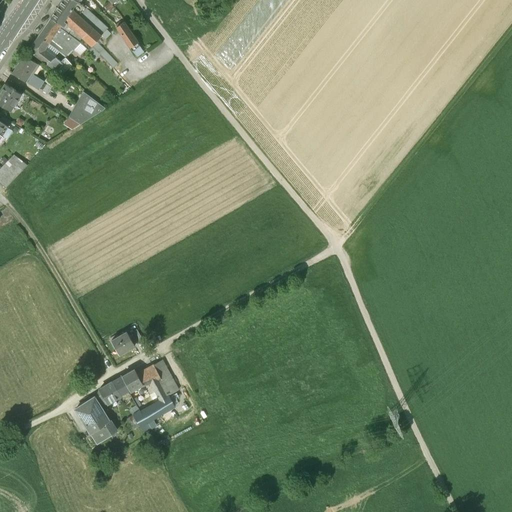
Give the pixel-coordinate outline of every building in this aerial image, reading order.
[(76,0),(61,0),(51,16),(51,17),(61,24),(76,0)] [(108,27),(76,0),(61,24),(73,32),(76,30),(85,38),(81,42),(88,48),(92,45),(100,54),(113,67),(118,63),(96,41),(108,27)] [(51,17),(38,36),(48,42),(61,24),(51,17)] [(146,50),(129,19),(119,24),(136,56),(146,50)] [(38,36),(29,49),(47,63),(56,57),(44,48),(48,42),(38,36)] [(69,43),(62,49),(68,55),(75,49),(69,43)] [(100,54),(92,45),(88,48),(86,50),(95,59),(100,54)] [(25,55),(19,65),(16,63),(11,72),(29,83),(34,74),(31,73),(37,63),(25,55)] [(61,61),(56,57),(47,63),(62,74),(77,60),(76,59),(72,62),(65,57),(61,61)] [(42,89),(63,101),(67,93),(46,82),(42,89)] [(6,83),(0,93),(0,102),(11,109),(17,100),(14,98),(19,91),(6,83)] [(72,125),(76,118),(89,126),(104,102),(85,90),(66,122),(72,125)] [(0,120),(0,133),(3,135),(8,126),(0,120)] [(14,154),(0,168),(0,181),(6,186),(28,164),(14,154)] [(128,334),(112,343),(120,357),(136,348),(128,334)] [(114,352),(109,355),(114,362),(119,359),(114,352)] [(165,359),(158,362),(161,371),(169,368),(165,359)] [(135,369),(122,376),(131,390),(143,383),(135,369)] [(157,370),(147,374),(160,400),(141,411),(140,409),(133,415),(140,426),(145,433),(151,428),(147,422),(175,405),(157,370)] [(122,376),(113,381),(121,395),(131,390),(122,376)] [(121,395),(113,381),(100,389),(108,403),(121,395)] [(109,420),(94,397),(76,408),(91,433),(102,427),(106,433),(114,427),(110,420),(109,420)] [(140,426),(133,415),(133,414),(127,418),(134,430),(140,426)]
